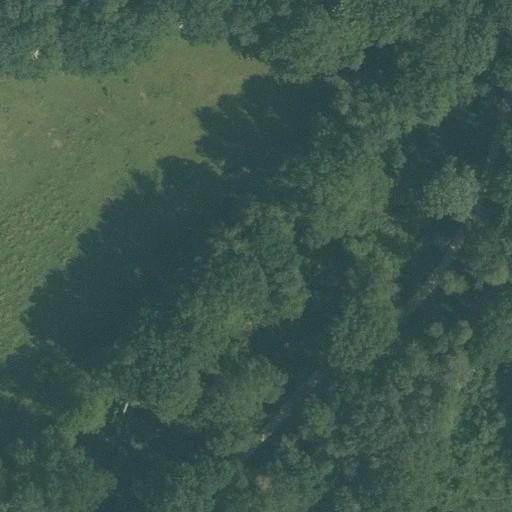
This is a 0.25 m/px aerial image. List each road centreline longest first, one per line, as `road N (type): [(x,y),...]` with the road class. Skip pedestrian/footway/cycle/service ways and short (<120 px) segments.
road 1 (track): [(464,230),(429,288),(332,362),(178,511)]
road 2 (track): [(511,84),(464,230)]
